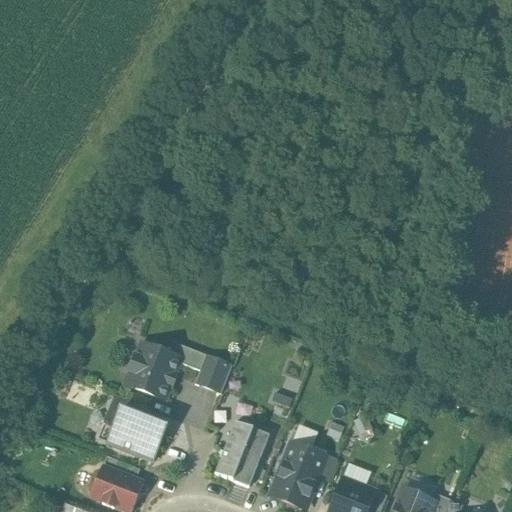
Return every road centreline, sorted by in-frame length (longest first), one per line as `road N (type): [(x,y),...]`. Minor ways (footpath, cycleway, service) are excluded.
road 1 (track): [(0,407),(254,0)]
road 2 (track): [(511,442),(340,351),(325,317),(268,290),(247,258),(175,239),(137,194)]
